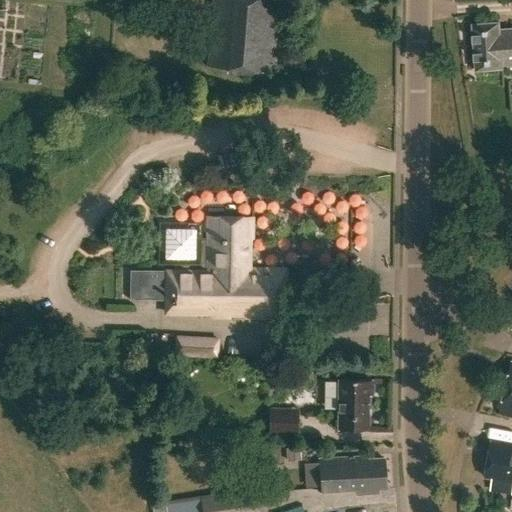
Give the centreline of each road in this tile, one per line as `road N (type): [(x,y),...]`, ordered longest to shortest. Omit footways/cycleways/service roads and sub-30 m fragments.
road 1 (tertiary): [(416,312),(420,0)]
road 2 (tertiary): [(420,511),(416,312)]
